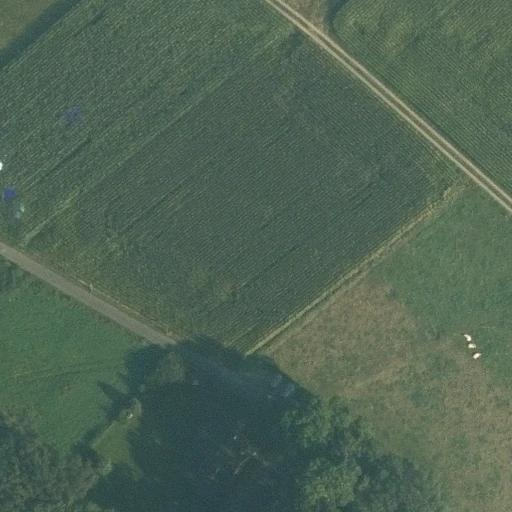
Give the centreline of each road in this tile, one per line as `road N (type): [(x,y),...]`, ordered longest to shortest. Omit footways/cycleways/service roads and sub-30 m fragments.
road 1 (residential): [(409,511),(266,404),(0,250)]
road 2 (track): [(265,0),(511,207)]
